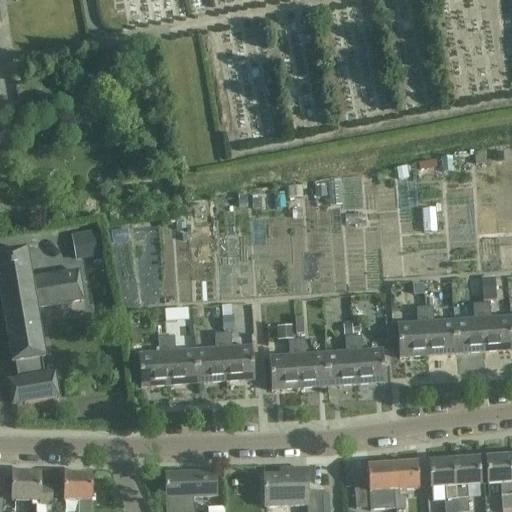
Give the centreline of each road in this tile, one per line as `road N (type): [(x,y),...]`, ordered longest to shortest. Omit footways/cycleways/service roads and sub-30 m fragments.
road 1 (residential): [(332,443),(119,452)]
road 2 (residential): [(332,443),(511,413)]
